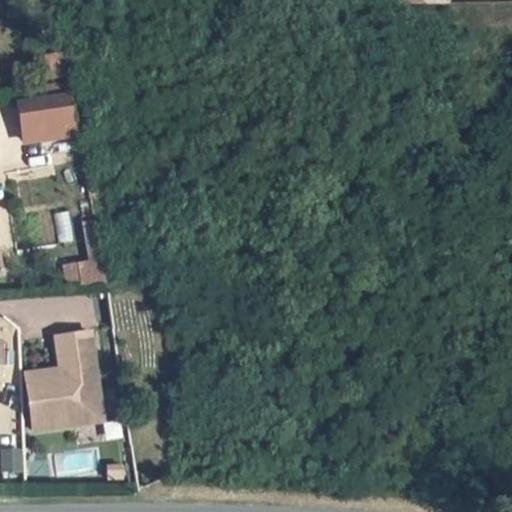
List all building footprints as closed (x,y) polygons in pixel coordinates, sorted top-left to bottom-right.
[(18,102),(22,140),(77,134),(68,94),(36,98),(36,100),(18,102)] [(0,264),(18,258),(8,227),(0,230),(0,264)] [(32,451),(100,433),(76,346),(43,355),(51,386),(53,394),(19,403),(32,451)] [(17,395),(19,403),(53,394),(51,386),(17,395)] [(0,448),(0,470),(20,471),(20,449),(0,448)]
